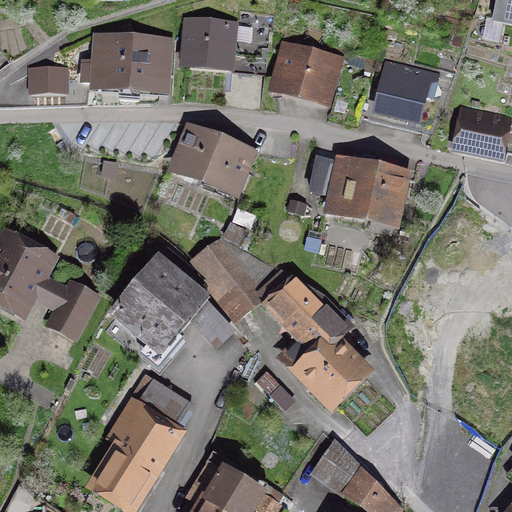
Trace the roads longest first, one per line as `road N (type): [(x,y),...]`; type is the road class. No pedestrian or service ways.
road 1 (residential): [(511,172),(247,117),(0,116)]
road 2 (residential): [(423,511),(392,479),(387,452),(399,399),(360,353)]
road 3 (residential): [(161,511),(205,420),(219,368)]
